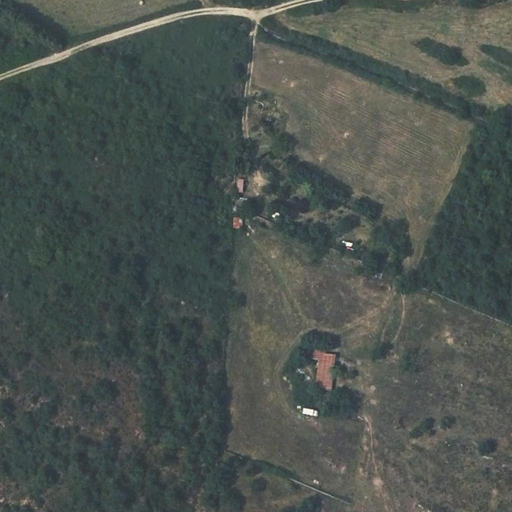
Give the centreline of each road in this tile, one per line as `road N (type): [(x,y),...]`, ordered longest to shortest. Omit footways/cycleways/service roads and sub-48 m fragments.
road 1 (track): [(253,15),(310,59),(511,149)]
road 2 (track): [(0,79),(174,20),(253,15)]
